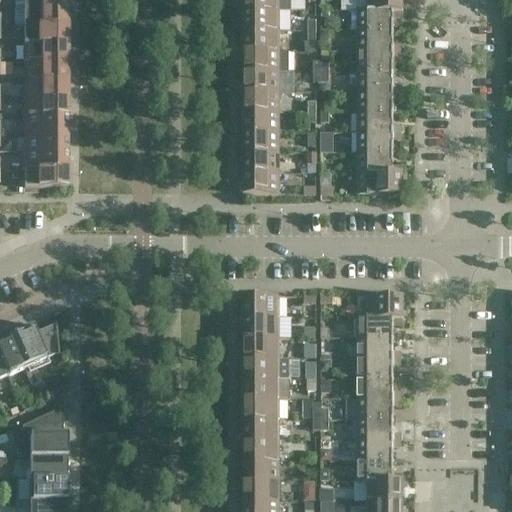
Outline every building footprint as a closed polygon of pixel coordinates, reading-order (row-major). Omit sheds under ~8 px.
[(67,10),(66,0),(23,0),(23,10),(67,10)] [(279,13),(279,0),(243,0),(243,13),(279,13)] [(403,13),(402,0),(366,0),(367,12),(367,13),(403,13)] [(67,28),(67,10),(23,10),(23,28),(67,28)] [(393,33),(393,20),(403,20),(403,13),(367,13),(367,12),(357,12),(357,33),(393,33)] [(279,34),(279,13),(243,13),(243,34),(279,34)] [(316,33),(316,23),(308,23),(308,33),(316,33)] [(67,46),(67,28),(23,28),(23,46),(67,46)] [(393,47),(393,33),(357,33),(357,54),(400,54),(400,47),(393,47)] [(279,54),(279,34),(243,34),(243,54),(279,54)] [(67,64),(67,55),(67,46),(23,46),(23,64),(67,64)] [(279,74),(279,54),(243,54),(243,74),(279,74)] [(393,74),(393,61),(400,61),(400,54),(357,54),(357,74),(393,74)] [(66,82),(67,64),(23,64),(23,82),(66,82)] [(279,95),(279,74),(243,74),(243,95),(279,95)] [(393,87),(393,74),(357,74),(357,95),(400,95),(400,87),(393,87)] [(67,100),(67,91),(66,82),(23,82),(23,100),(67,100)] [(279,115),(279,95),(243,95),(243,115),(279,115)] [(393,115),(393,102),(400,102),(400,95),(357,95),(357,115),(393,115)] [(66,118),(66,109),(67,100),(23,100),(23,118),(66,118)] [(279,136),(279,115),(243,115),(243,135),(279,136)] [(393,128),(393,115),(357,115),(357,135),(400,135),(400,128),(393,128)] [(66,136),(66,118),(23,118),(23,136),(66,136)] [(322,134),(323,153),(333,152),(332,134),(322,134)] [(279,156),(279,136),(243,135),(243,156),(279,156)] [(393,156),(393,143),(400,143),(400,135),(357,135),(357,156),(393,156)] [(66,154),(66,136),(23,136),(23,154),(66,154)] [(316,149),(316,136),(308,136),(308,149),(316,149)] [(66,172),(66,154),(23,154),(23,172),(66,172)] [(279,176),(279,156),(243,156),(243,176),(279,176)] [(393,169),(393,156),(357,156),(357,177),(367,177),(367,176),(403,176),(403,169),(393,169)] [(66,191),(66,172),(23,172),(23,191),(66,191)] [(279,197),(279,176),(243,176),(243,197),(279,197)] [(403,197),(403,176),(367,176),(367,177),(367,197),(403,197)] [(279,320),(279,299),(243,299),(243,320),(279,320)] [(403,320),(403,299),(357,299),(357,320),(403,320)] [(279,341),(279,320),(243,320),(243,341),(279,341)] [(393,341),(393,327),(403,327),(403,320),(357,320),(357,341),(393,341)] [(58,355),(56,325),(36,334),(32,327),(12,336),(27,370),(30,369),(47,361),(47,360),(58,355)] [(329,341),(329,330),(321,330),(321,341),(329,341)] [(27,370),(12,336),(0,340),(0,362),(7,379),(24,371),(28,380),(34,377),(30,369),(27,370)] [(279,361),(279,341),(243,341),(243,361),(279,361)] [(393,354),(393,341),(357,341),(357,361),(400,361),(400,354),(393,354)] [(279,381),(279,361),(243,361),(243,381),(279,381)] [(393,381),(393,368),(400,368),(400,361),(357,361),(357,381),(393,381)] [(37,385),(34,377),(28,380),(31,388),(37,385)] [(279,402),(279,381),(243,381),(243,402),(279,402)] [(393,395),(393,381),(357,381),(357,402),(400,402),(400,395),(393,395)] [(279,422),(279,402),(243,402),(243,422),(279,422)] [(393,422),(393,409),(400,409),(400,402),(357,402),(357,422),(393,422)] [(36,414),(36,434),(65,433),(65,413),(36,414)] [(279,443),(279,422),(243,422),(243,443),(279,443)] [(393,436),(393,422),(357,422),(357,443),(400,443),(400,436),(393,436)] [(66,460),(66,438),(29,438),(29,457),(20,457),(20,464),(29,464),(29,460),(66,460)] [(279,463),(279,443),(243,443),(243,463),(279,463)] [(393,463),(393,450),(400,450),(400,443),(357,443),(357,463),(393,463)] [(66,482),(66,468),(66,460),(29,460),(29,464),(29,482),(66,482)] [(279,483),(279,463),(243,463),(243,483),(279,483)] [(393,476),(393,463),(357,463),(357,484),(367,484),(367,483),(403,483),(403,476),(393,476)] [(329,483),(329,471),(321,471),(321,483),(329,483)] [(66,503),(66,482),(29,482),(29,500),(20,500),(20,507),(29,507),(29,503),(66,503)] [(279,504),(279,483),(243,483),(243,504),(279,504)] [(403,504),(403,483),(367,483),(367,484),(367,504),(403,504)] [(331,504),(331,491),(321,491),(321,504),(331,504)] [(331,506),(331,511),(362,511),(360,500),(331,506)] [(66,511),(66,503),(29,503),(29,507),(28,511),(66,511)]
